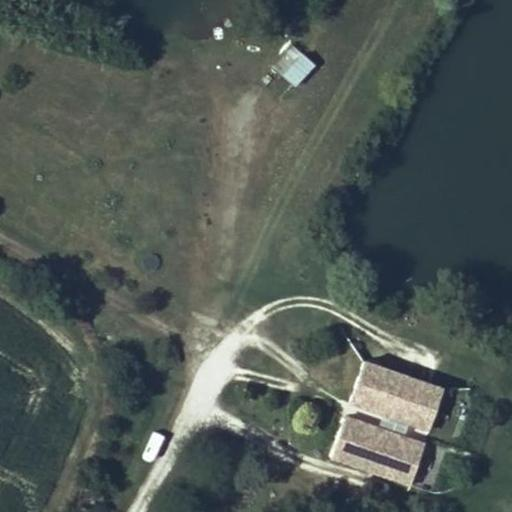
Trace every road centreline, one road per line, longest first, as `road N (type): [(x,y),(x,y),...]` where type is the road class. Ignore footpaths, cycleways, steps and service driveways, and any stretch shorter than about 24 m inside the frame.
road 1 (track): [(220,358),(398,0)]
road 2 (track): [(206,377),(190,338),(0,229)]
